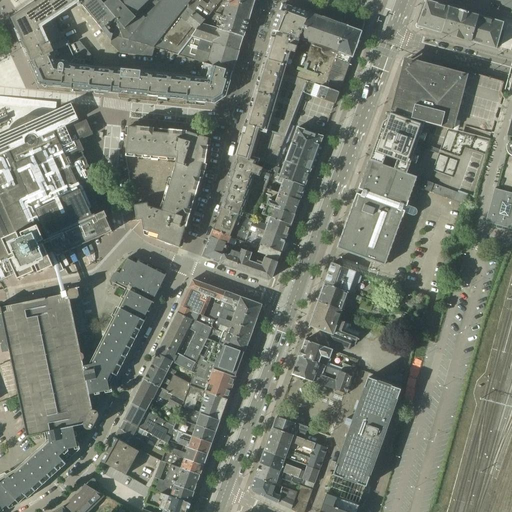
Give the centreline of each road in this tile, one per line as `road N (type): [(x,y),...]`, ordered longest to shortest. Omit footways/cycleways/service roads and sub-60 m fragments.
road 1 (residential): [(132,243),(113,191),(115,105),(230,117),(221,173),(187,266)]
road 2 (residential): [(187,266),(90,458),(34,511)]
road 3 (secondary): [(292,304),(394,32)]
road 4 (unknown): [(69,359),(50,304),(20,312),(47,422)]
road 5 (secondary): [(221,490),(292,304)]
road 6 (unclassified): [(470,244),(511,96)]
road 7 (residential): [(0,297),(99,276),(132,243)]
road 8 (tertiary): [(511,68),(394,32)]
